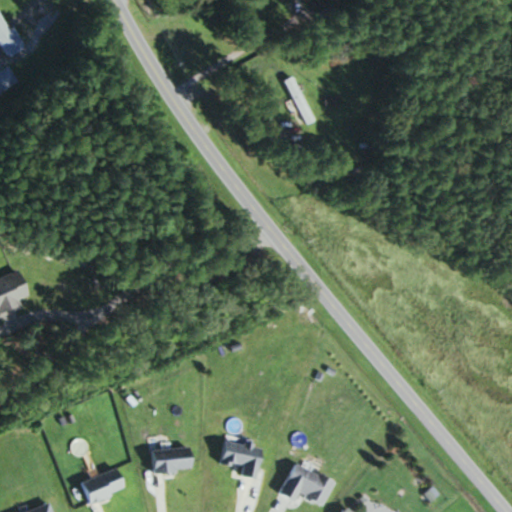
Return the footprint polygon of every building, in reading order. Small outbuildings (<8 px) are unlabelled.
[(302,0),(306,8),(319,0),(302,0)] [(0,41),(8,56),(20,50),(0,10),(0,41)] [(0,72),(0,85),(2,89),(16,80),(8,67),(0,72)] [(308,121),(288,75),(278,80),(299,125),(308,121)] [(328,481),(284,463),(271,494),(286,501),(289,495),(317,507),(328,481)]
